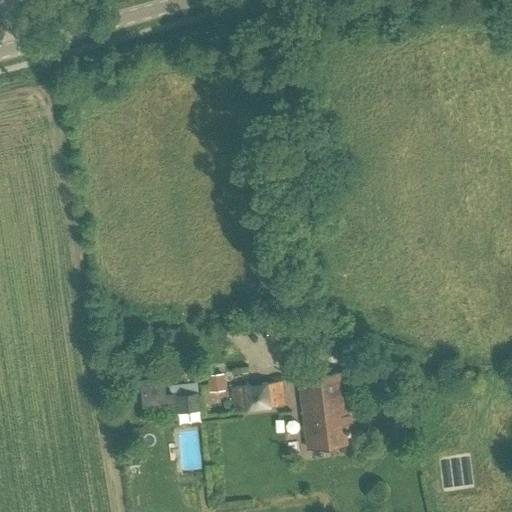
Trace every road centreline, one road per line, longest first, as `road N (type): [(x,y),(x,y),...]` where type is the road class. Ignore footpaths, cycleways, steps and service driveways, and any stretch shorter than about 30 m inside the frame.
road 1 (track): [(316,315),(259,0)]
road 2 (tertiary): [(191,0),(0,51)]
